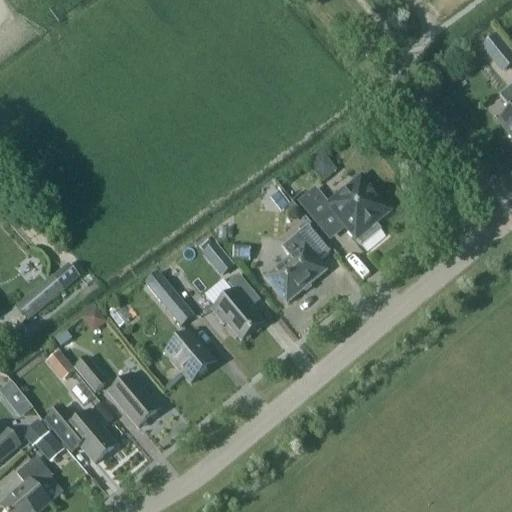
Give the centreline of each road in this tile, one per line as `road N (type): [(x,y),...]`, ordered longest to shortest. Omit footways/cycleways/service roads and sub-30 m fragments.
road 1 (residential): [(140,511),(208,467),(511,216)]
road 2 (track): [(511,206),(406,92),(405,66),(426,26),(406,0)]
